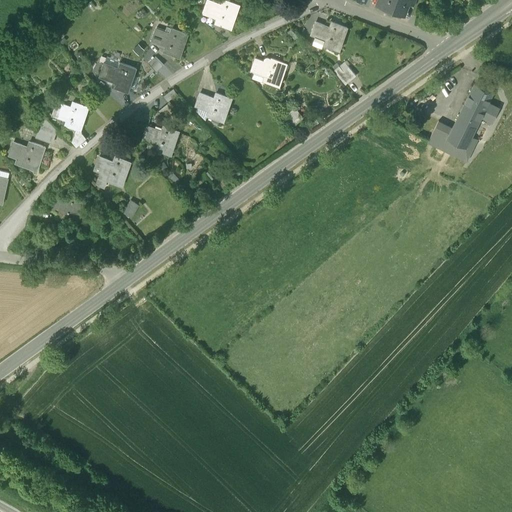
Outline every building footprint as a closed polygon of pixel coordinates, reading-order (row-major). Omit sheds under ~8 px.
[(377,0),(376,4),(392,10),(396,0),(377,0)] [(396,0),(392,10),(404,15),(408,3),(409,0),(396,0)] [(216,4),(207,1),(203,14),(211,17),(212,14),(215,7),(216,4)] [(239,6),(223,1),(220,9),(215,7),(212,14),(218,16),(215,24),(231,29),(239,6)] [(324,25),(316,22),(311,35),(319,38),(323,29),(324,25)] [(330,27),(329,31),(323,29),(320,36),(326,38),(323,45),(339,51),(347,27),(332,22),(330,27)] [(156,29),(151,42),(160,45),(161,42),(163,35),(164,32),(156,29)] [(187,34),(172,29),(169,37),(163,35),(161,42),(166,44),(164,52),(179,58),(187,34)] [(31,47),(38,54),(55,40),(48,32),(31,47)] [(156,56),(150,63),(158,71),(165,64),(156,56)] [(265,57),(264,63),(262,66),(268,68),(271,59),(265,57)] [(287,64),(271,59),(268,68),(262,66),(260,73),(266,75),(263,82),(279,88),(287,64)] [(264,63),(255,60),(251,73),(259,76),(262,66),(264,63)] [(112,66),(104,63),(99,77),(108,80),(109,77),(112,69),(112,66)] [(135,69),(120,63),(117,71),(112,69),(109,77),(115,79),(112,86),(127,92),(135,69)] [(343,72),(339,67),(333,72),(345,85),(350,81),(343,72)] [(356,76),(348,67),(343,72),(350,81),(356,76)] [(475,83),(469,95),(452,129),(447,138),(467,148),(471,138),(481,118),(489,102),(494,92),(475,83)] [(168,102),(177,96),(173,90),(164,95),(168,102)] [(200,94),(195,107),(204,110),(205,108),(207,100),(208,97),(200,94)] [(231,99),(216,94),(213,102),(207,100),(205,108),(210,110),(208,117),(223,122),(231,99)] [(65,105),(57,102),(52,115),(61,118),(62,115),(64,108),(65,105)] [(88,107),(72,102),(70,109),(64,108),(62,115),(67,117),(65,125),(77,129),(80,130),(88,107)] [(167,122),(179,112),(170,102),(159,112),(167,122)] [(489,102),(481,118),(492,123),(499,107),(489,102)] [(295,110),(283,120),(290,129),(302,119),(295,110)] [(56,129),(44,116),(42,118),(36,138),(52,143),(55,135),(54,134),(56,129)] [(452,129),(438,122),(429,141),(467,159),(476,140),(471,138),(467,148),(447,138),(452,129)] [(179,132),(163,126),(160,135),(155,133),(152,140),(158,142),(155,150),(171,155),(179,132)] [(156,130),(147,127),(142,140),(151,143),(155,133),(156,130)] [(80,130),(77,129),(72,142),(76,146),(85,139),(81,134),(80,130)] [(27,147),(13,142),(9,155),(17,158),(18,155),(21,148),(26,149),(27,147)] [(45,147),(29,142),(27,147),(26,149),(21,148),(18,155),(24,157),(21,165),(37,170),(45,147)] [(107,160),(99,157),(94,170),(103,173),(106,163),(107,160)] [(130,162),(115,157),(112,165),(106,163),(104,170),(109,172),(107,180),(122,185),(130,162)] [(0,170),(0,176),(8,179),(9,173),(0,170)] [(62,197),(54,194),(49,207),(58,210),(59,207),(61,200),(62,197)] [(68,199),(67,202),(61,200),(59,207),(64,210),(61,217),(77,223),(85,200),(70,194),(68,199)] [(131,199),(122,213),(131,219),(140,204),(131,199)] [(59,207),(58,210),(56,215),(61,217),(64,210),(59,207)] [(88,233),(81,248),(92,253),(98,237),(88,233)] [(26,246),(32,248),(36,237),(29,234),(26,246)]
